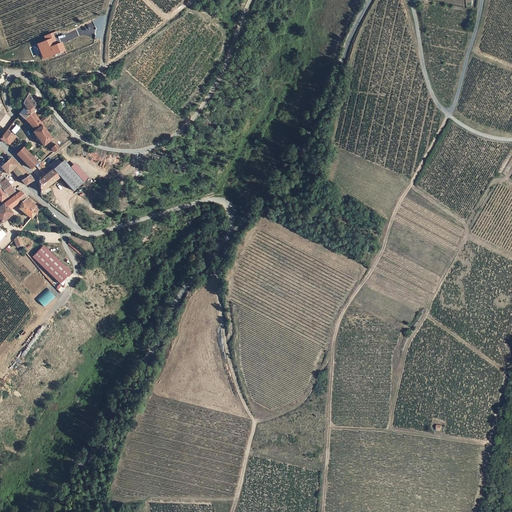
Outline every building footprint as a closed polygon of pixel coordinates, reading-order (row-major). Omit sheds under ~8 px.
[(53,33),(45,36),(47,40),(38,44),(44,59),(65,50),(62,42),(58,44),(53,33)] [(18,114),(23,118),(26,120),(34,113),(32,110),(37,107),(27,92),(25,96),(18,114)] [(40,121),(34,113),(26,120),(27,121),(35,131),(34,131),(44,145),(52,138),(42,123),(45,120),(43,117),(40,121)] [(16,138),(23,126),(19,123),(23,118),(18,114),(11,125),(7,130),(16,138)] [(7,130),(1,137),(11,144),(16,138),(7,130)] [(37,160),(24,145),(17,151),(31,166),(37,160)] [(61,160),(39,179),(40,188),(62,175),(74,188),(84,179),(65,158),(62,160),(61,160)] [(6,164),(2,167),(7,173),(13,169),(24,185),(28,183),(28,175),(12,159),(6,164)] [(6,181),(0,184),(0,185),(7,196),(14,192),(6,181)] [(33,203),(22,194),(20,193),(1,205),(7,212),(11,209),(11,208),(20,201),(22,203),(19,208),(32,218),(41,208),(33,203)] [(7,212),(1,205),(0,205),(0,224),(0,225),(11,215),(7,212)] [(81,256),(84,252),(71,240),(67,244),(81,256)] [(67,271),(42,243),(31,252),(56,280),(67,271)] [(58,283),(55,287),(60,292),(64,289),(58,283)] [(36,299),(44,307),(55,297),(47,289),(36,299)]
